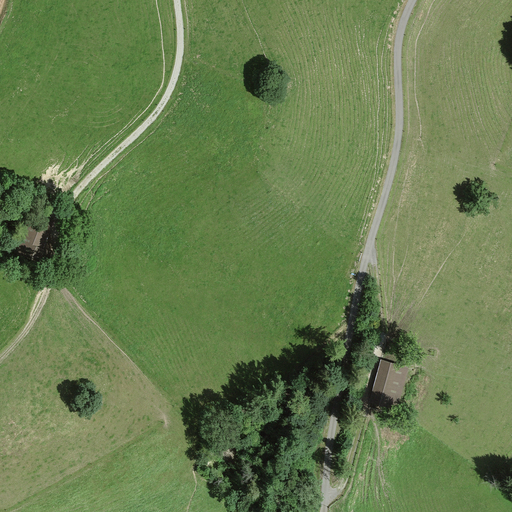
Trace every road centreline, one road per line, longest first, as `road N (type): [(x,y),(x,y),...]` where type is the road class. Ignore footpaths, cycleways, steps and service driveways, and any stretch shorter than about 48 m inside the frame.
road 1 (track): [(326,511),(357,304),(400,145),(401,54),(417,0)]
road 2 (track): [(179,0),(183,43),(169,97),(65,215),(43,298),(0,361)]
